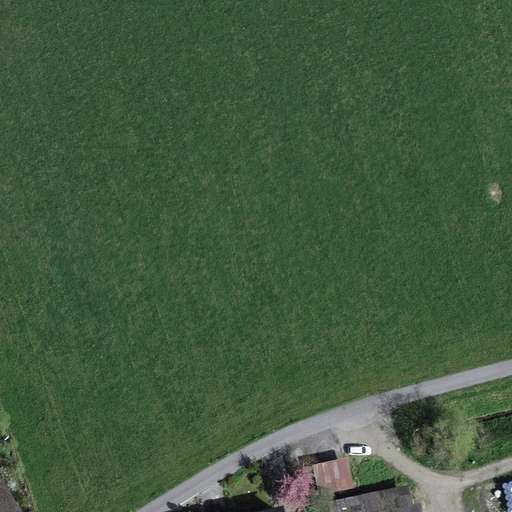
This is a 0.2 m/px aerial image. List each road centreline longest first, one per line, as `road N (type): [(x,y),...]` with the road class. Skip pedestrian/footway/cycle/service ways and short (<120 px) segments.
road 1 (unclassified): [(511,366),(285,436),(153,511)]
road 2 (track): [(511,463),(464,479),(408,465),(353,411)]
